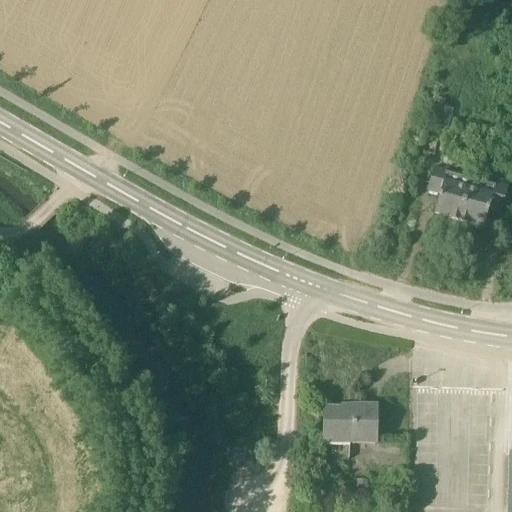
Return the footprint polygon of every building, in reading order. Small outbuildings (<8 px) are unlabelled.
[(434,98),(427,121),(434,123),(433,127),(446,131),(452,111),(443,109),(445,102),(434,98)] [(470,180),(445,173),(446,170),(434,167),(428,191),(440,194),(435,214),(449,218),(448,223),(458,226),(470,180)] [(498,180),(496,187),(470,180),(458,226),(483,232),(489,208),(501,211),(509,183),(498,180)] [(323,444),(375,445),(376,409),(352,408),(352,410),(324,410),(323,444)] [(356,480),(356,489),(367,489),(367,481),(356,480)]
